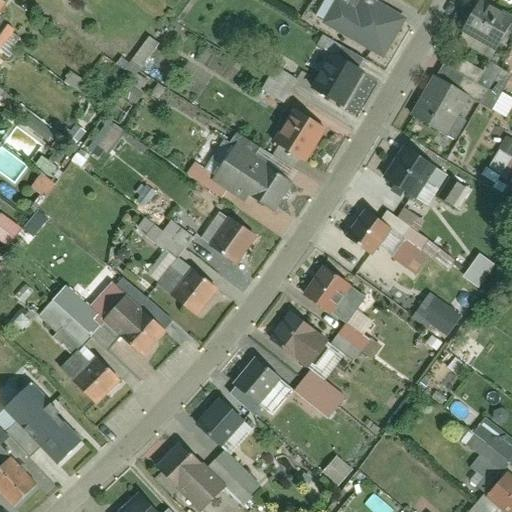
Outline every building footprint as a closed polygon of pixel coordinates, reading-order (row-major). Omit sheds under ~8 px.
[(0,0),(0,16),(9,5),(1,0),(0,0)] [(336,0),(323,18),(372,52),(394,21),(370,4),(360,18),(336,0)] [(490,0),(465,0),(452,22),(486,42),(506,10),(490,0)] [(0,50),(15,31),(4,22),(0,27),(0,50)] [(126,69),(136,76),(159,44),(148,36),(126,69)] [(345,107),(364,73),(336,57),(317,91),(345,107)] [(462,87),(425,65),(399,106),(437,129),(462,87)] [(278,89),(288,95),(297,79),(274,67),(262,91),(274,97),(278,89)] [(306,166),(327,133),(299,116),(278,149),(306,166)] [(103,126),(98,148),(108,151),(111,140),(116,141),(118,129),(103,126)] [(503,186),(511,164),(511,140),(502,136),(484,178),(503,186)] [(447,199),(460,177),(395,137),(375,168),(417,194),(426,179),(431,182),(428,187),(447,199)] [(259,163),(235,149),(217,179),(275,213),(292,183),(259,163)] [(40,174),(30,188),(45,198),(54,184),(40,174)] [(386,224),(363,209),(349,230),(372,245),(386,224)] [(0,213),(0,242),(7,248),(21,229),(0,213)] [(164,251),(146,275),(160,285),(194,238),(170,221),(163,231),(144,218),(135,230),(164,251)] [(237,265),(256,238),(233,222),(214,250),(237,265)] [(462,277),(478,288),(494,265),(479,254),(462,277)] [(221,290),(181,259),(158,289),(197,320),(221,290)] [(345,316),(366,289),(329,260),(308,288),(345,316)] [(412,316),(445,339),(461,316),(429,292),(412,316)] [(175,332),(142,299),(136,306),(113,328),(146,361),(175,332)] [(328,336),(287,306),(264,336),(305,367),(328,336)] [(361,350),(372,358),(380,346),(344,323),(330,345),(354,361),(361,350)] [(341,356),(325,344),(309,365),(324,378),(341,356)] [(295,380),(255,351),(235,379),(275,408),(295,380)] [(126,380),(99,355),(72,385),(100,410),(126,380)] [(292,391),(327,420),(345,398),(311,369),(292,391)] [(255,427),(224,398),(199,424),(231,453),(255,427)] [(82,442),(54,415),(31,438),(59,465),(82,442)] [(191,446),(159,476),(178,496),(210,466),(191,446)] [(322,474),(340,486),(352,468),(334,456),(322,474)] [(37,484),(9,457),(0,466),(0,492),(15,507),(37,484)] [(511,511),(511,472),(499,462),(476,488),(490,500),(503,511),(511,511)] [(451,511),(479,511),(490,500),(476,488),(474,486),(451,511)]
